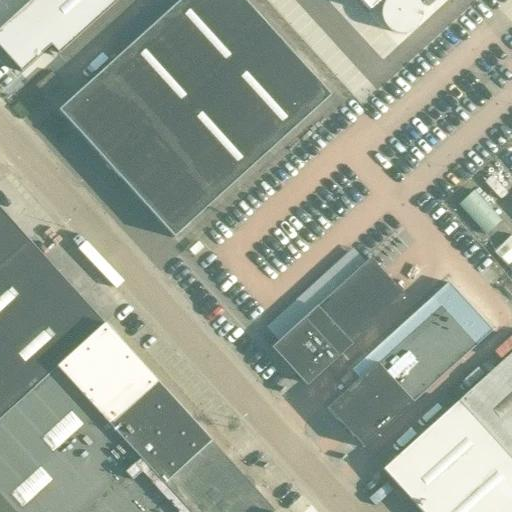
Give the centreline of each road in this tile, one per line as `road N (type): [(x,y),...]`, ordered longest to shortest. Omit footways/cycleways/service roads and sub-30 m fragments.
road 1 (unclassified): [(352,511),(0,121)]
road 2 (unknown): [(218,252),(475,51)]
road 3 (unknown): [(218,252),(239,283),(269,296),(375,206)]
